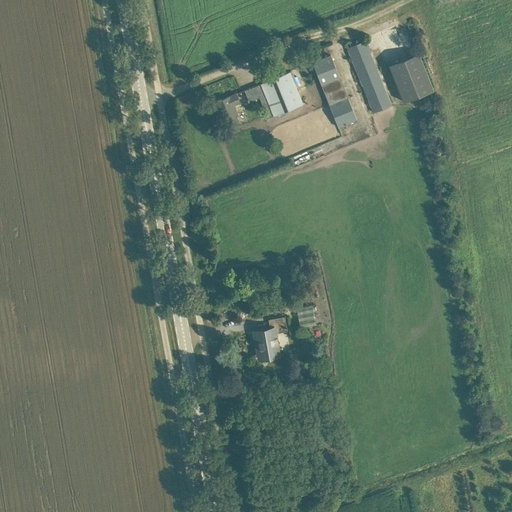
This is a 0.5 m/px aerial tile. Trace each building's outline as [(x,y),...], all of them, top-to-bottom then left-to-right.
[(391,105),(369,50),(365,40),(348,47),(373,112),(391,105)] [(388,64),(403,101),(433,89),(418,52),(388,64)] [(312,62),(338,127),(357,119),(330,54),(312,62)] [(245,90),(248,98),(247,98),(248,101),(249,101),(259,97),(268,118),(303,104),(290,71),(245,90)] [(236,93),(215,101),(218,109),(219,108),(220,110),(223,120),(223,121),(226,119),(229,127),(239,122),(236,115),(237,115),(233,105),(239,102),(236,93)] [(297,308),(299,319),(314,317),(312,305),(297,308)] [(268,319),(270,328),(253,331),(255,342),(259,340),(262,358),(279,355),(275,332),(287,330),(285,316),(268,319)]
